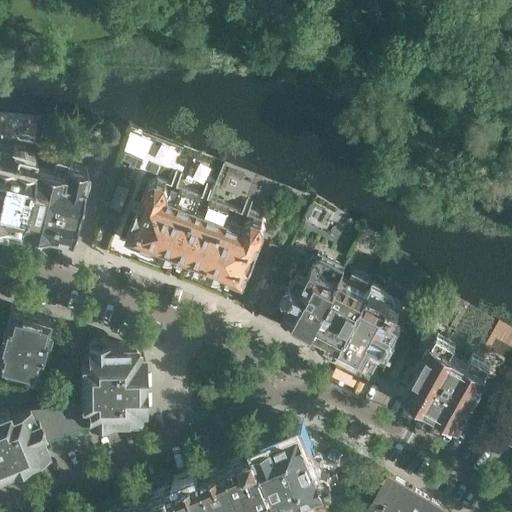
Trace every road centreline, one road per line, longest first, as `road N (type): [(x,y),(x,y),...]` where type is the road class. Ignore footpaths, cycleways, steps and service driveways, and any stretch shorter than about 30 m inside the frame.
road 1 (residential): [(511,501),(293,377),(211,417)]
road 2 (residential): [(211,417),(3,511)]
road 3 (residential): [(0,258),(98,288),(202,335)]
